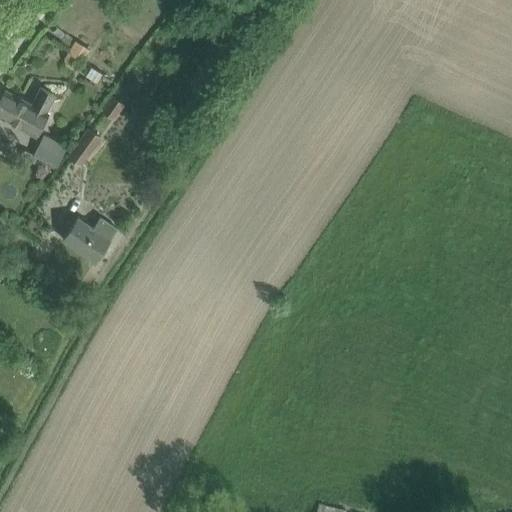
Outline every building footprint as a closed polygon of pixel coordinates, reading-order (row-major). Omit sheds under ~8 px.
[(82,63),(90,49),(77,41),(71,50),(68,55),(82,63)] [(97,83),(103,73),(91,66),(85,75),(97,83)] [(47,111),(55,95),(41,87),(32,103),(5,89),(0,99),(0,116),(35,136),(48,112),(47,111)] [(114,120),(125,104),(112,95),(101,112),(114,120)] [(88,127),(67,155),(82,166),(103,137),(88,127)] [(67,146),(61,143),(49,137),(38,158),(58,167),(67,146)] [(63,238),(79,249),(95,260),(116,228),(100,217),(93,227),(77,216),(63,238)]
